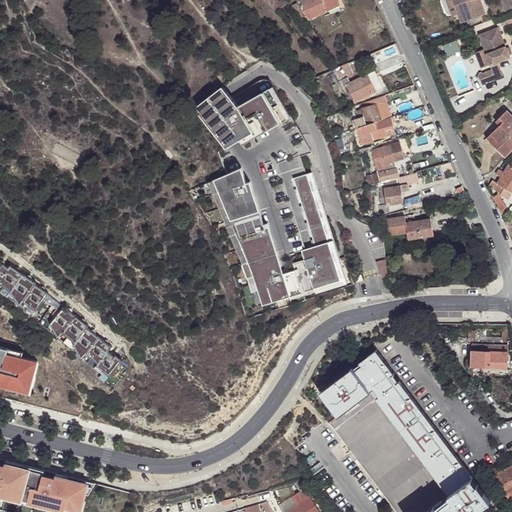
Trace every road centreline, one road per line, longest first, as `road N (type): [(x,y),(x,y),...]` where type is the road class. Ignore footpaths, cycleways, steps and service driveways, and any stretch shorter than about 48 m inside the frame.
road 1 (residential): [(0,428),(137,465),(176,467),(212,457),(248,432),(303,352),(334,324),(398,308),(511,304)]
road 2 (residential): [(389,0),(500,238),(511,289)]
